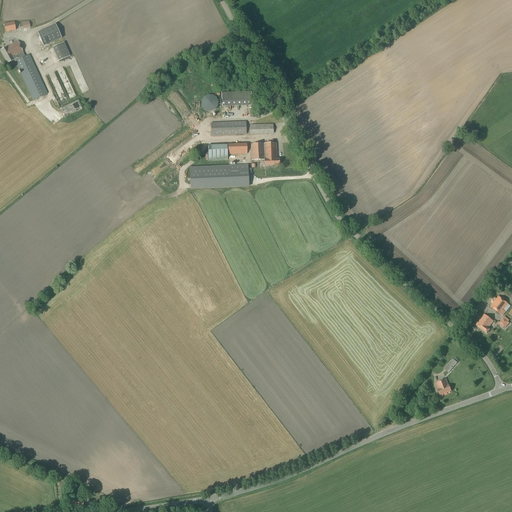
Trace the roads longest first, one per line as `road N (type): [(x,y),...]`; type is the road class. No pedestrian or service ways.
road 1 (unclassified): [(458,331),(329,201),(220,0)]
road 2 (unclassified): [(501,390),(293,474),(208,498)]
